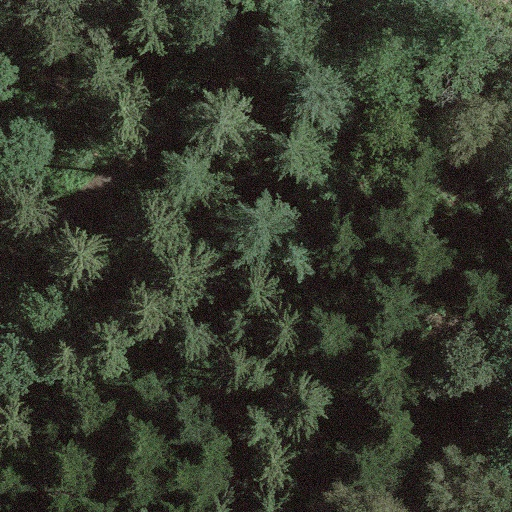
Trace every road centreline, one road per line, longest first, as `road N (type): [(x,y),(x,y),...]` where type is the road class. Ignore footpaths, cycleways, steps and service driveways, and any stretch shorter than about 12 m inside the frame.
road 1 (track): [(368,0),(308,365),(321,511)]
road 2 (track): [(0,265),(289,0)]
